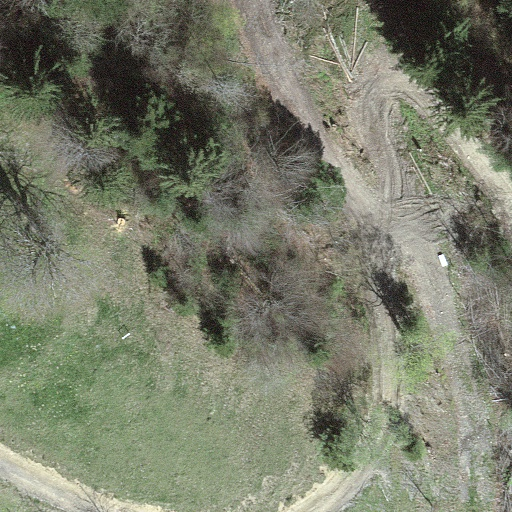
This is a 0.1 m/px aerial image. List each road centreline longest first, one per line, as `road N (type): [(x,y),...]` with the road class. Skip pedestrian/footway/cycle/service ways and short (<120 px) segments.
road 1 (track): [(316,511),(361,468),(390,419),(386,290),(352,199),(280,79),(250,0)]
road 2 (track): [(0,459),(13,472),(117,511)]
